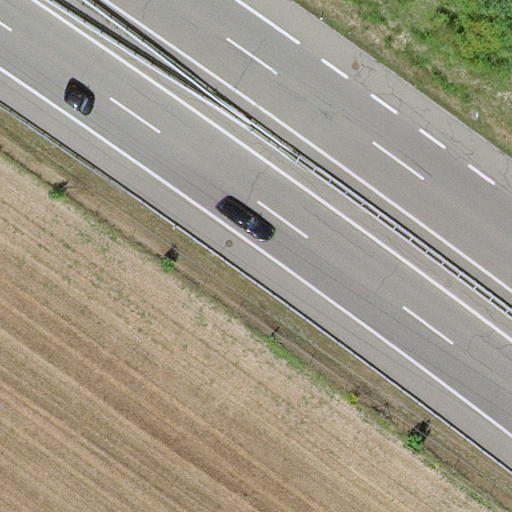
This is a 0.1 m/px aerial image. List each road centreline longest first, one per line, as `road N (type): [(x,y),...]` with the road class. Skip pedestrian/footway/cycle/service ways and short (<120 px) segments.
road 1 (motorway): [(0,23),(511,390)]
road 2 (motorway): [(511,240),(176,0)]
